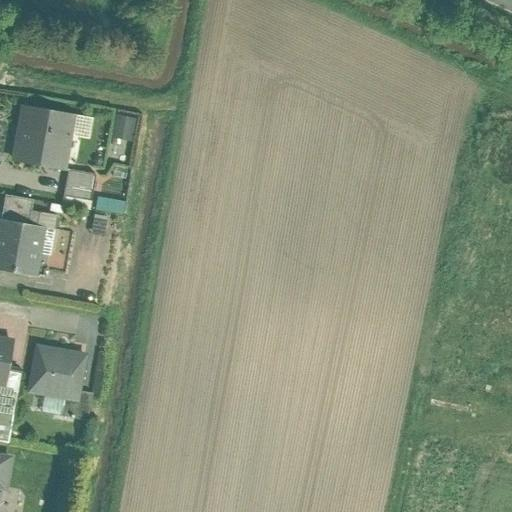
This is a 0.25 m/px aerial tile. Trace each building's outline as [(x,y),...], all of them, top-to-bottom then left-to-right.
[(19,108),(9,166),(63,176),(70,139),(74,118),(19,108)] [(91,121),(74,118),(70,139),(88,142),(91,121)] [(136,121),(115,118),(111,140),(131,144),(136,121)] [(93,177),(67,173),(63,198),(89,203),(93,177)] [(124,196),(99,191),(95,211),(121,216),(124,196)] [(31,204),(4,198),(0,217),(0,221),(27,226),(31,204)] [(112,221),(85,216),(81,236),(108,241),(112,221)] [(0,273),(34,280),(44,231),(0,222),(0,273)] [(12,341),(0,339),(0,390),(3,391),(12,341)] [(91,396),(79,394),(86,357),(34,348),(25,396),(64,403),(60,419),(85,424),(91,396)] [(0,457),(0,493),(5,494),(11,459),(0,457)]
